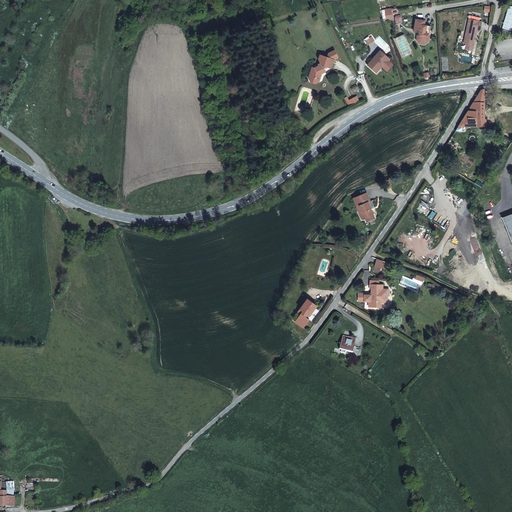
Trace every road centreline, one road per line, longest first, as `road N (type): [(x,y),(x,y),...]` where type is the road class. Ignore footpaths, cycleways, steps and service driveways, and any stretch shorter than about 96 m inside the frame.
road 1 (unclassified): [(478,81),(368,255),(293,351),(145,487),(48,511)]
road 2 (secondary): [(478,81),(392,100),(260,193),(195,218),(107,214),(40,179)]
road 3 (track): [(368,255),(487,299),(511,348)]
